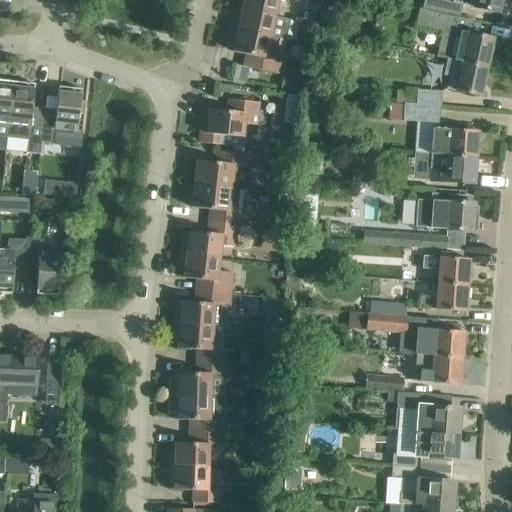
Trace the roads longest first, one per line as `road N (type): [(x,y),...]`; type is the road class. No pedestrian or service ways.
road 1 (residential): [(499,511),(511,245)]
road 2 (residential): [(141,329),(167,91)]
road 3 (residential): [(137,511),(141,329)]
road 4 (residential): [(0,322),(141,329)]
road 5 (residential): [(167,91),(48,46)]
